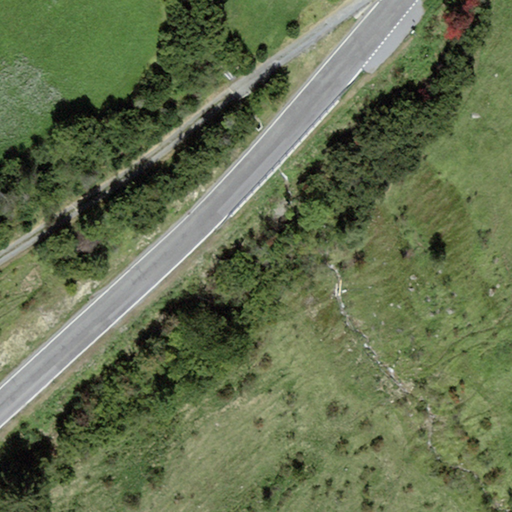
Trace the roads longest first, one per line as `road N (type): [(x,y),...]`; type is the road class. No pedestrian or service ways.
road 1 (tertiary): [(0,409),(215,209),(398,0)]
road 2 (track): [(0,264),(117,188),(237,91),(392,0)]
